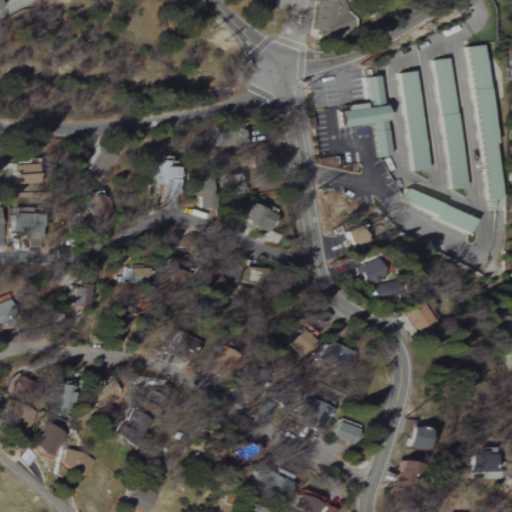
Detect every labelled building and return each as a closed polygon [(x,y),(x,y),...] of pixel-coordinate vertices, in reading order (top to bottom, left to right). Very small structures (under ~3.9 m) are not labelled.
[(263,0),(262,9),(274,10),(274,0),(263,0)] [(465,47),(485,201),(500,199),(479,45),(465,47)] [(447,189),(463,188),(447,58),(431,60),(447,189)] [(425,170),(413,71),(397,73),(409,172),(425,170)] [(339,111),(340,127),(370,124),(374,158),(387,156),(378,75),(364,77),(368,107),(339,111)] [(245,127),(231,127),(231,143),(245,142),(245,127)] [(116,155),(95,147),(87,170),(108,177),(116,155)] [(11,166),(12,185),(37,184),(36,165),(11,166)] [(155,165),(154,195),(175,196),(176,165),(155,165)] [(474,218),(404,190),(399,204),(468,232),(474,218)] [(98,223),(114,216),(102,191),(86,198),(98,223)] [(198,209),(212,209),(213,193),(198,193),(198,209)] [(249,202),(247,208),(234,203),(229,216),(266,231),(274,212),(249,202)] [(355,265),(358,285),(382,281),(378,261),(355,265)] [(88,306),(88,286),(69,286),(69,306),(88,306)] [(416,335),(433,326),(421,303),(404,312),(416,335)] [(330,365),(353,362),(350,345),(327,348),(330,365)] [(18,400),(27,381),(13,374),(4,393),(18,400)] [(73,403),(73,392),(65,392),(65,384),(55,384),(54,402),(73,403)] [(320,429),(331,409),(315,400),(304,419),(320,429)] [(124,428),(146,433),(150,416),(128,411),(124,428)] [(53,457),(62,431),(39,422),(29,448),(53,457)] [(357,430),(337,422),(330,438),(351,446),(357,430)] [(426,429),(408,427),(406,448),(424,450),(426,429)] [(496,450),(476,449),(476,470),(495,471),(496,450)] [(55,472),(88,480),(93,457),(60,450),(55,472)] [(394,483),(404,485),(409,463),(399,461),(394,483)] [(291,482),(265,470),(258,485),(285,496),(291,482)] [(122,503),(144,511),(145,511),(153,496),(129,486),(122,503)] [(333,511),(335,506),(297,494),(291,511),(333,511)]
